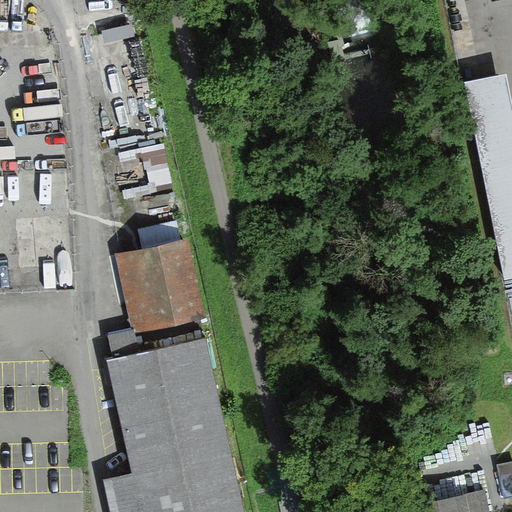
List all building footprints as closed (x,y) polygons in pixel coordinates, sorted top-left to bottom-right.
[(511,111),(505,75),(466,83),(506,278),(511,276),(511,111)] [(149,151),(153,187),(174,185),(170,148),(149,151)] [(206,313),(190,241),(114,258),(130,330),(206,313)] [(207,511),(240,504),(201,336),(106,357),(131,464),(104,470),(113,511),(207,511)] [(390,511),(488,511),(485,490),(389,507),(390,511)]
